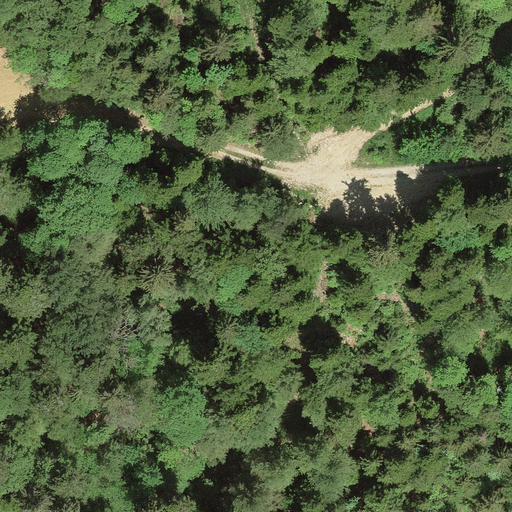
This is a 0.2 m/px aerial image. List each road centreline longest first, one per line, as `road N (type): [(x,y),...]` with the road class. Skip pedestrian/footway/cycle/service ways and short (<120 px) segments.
road 1 (track): [(511,158),(401,178),(317,174),(193,137),(64,85),(0,98)]
road 2 (track): [(317,174),(450,104),(511,60)]
